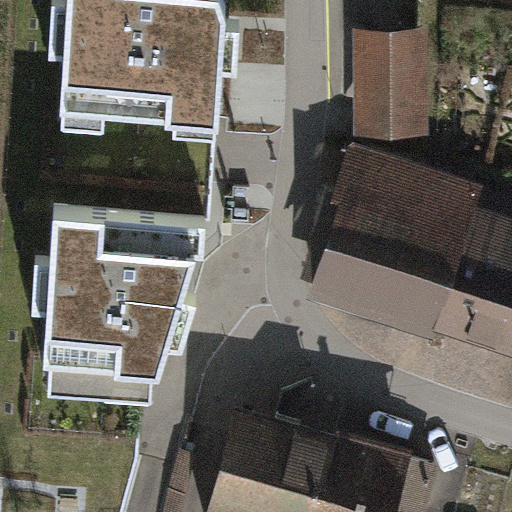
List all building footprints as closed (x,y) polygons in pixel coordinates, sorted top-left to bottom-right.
[(52,0),(50,46),(65,46),(62,98),(67,98),(67,110),(103,112),(104,99),(179,103),(178,118),(215,120),(219,57),(237,58),(238,33),(240,14),(225,13),(225,0),(52,0)] [(425,18),(354,19),(355,124),(427,123),(425,18)] [(480,173),(345,132),(329,184),(337,187),(305,287),(428,325),(432,312),(511,339),(511,189),(478,180),(480,173)] [(206,209),(56,197),(51,250),(39,249),(35,299),(50,301),(46,349),(53,350),(154,356),(156,356),(165,330),(182,334),(192,305),(198,287),(179,282),(194,235),(206,236),(206,209)] [(154,356),(53,350),(51,377),(152,385),(154,356)] [(289,408),(234,394),(200,511),(387,511),(389,505),(393,491),(405,448),(409,434),(330,413),(328,418),(289,408)] [(421,511),(436,457),(405,448),(393,491),(389,505),(418,511),(421,511)]
